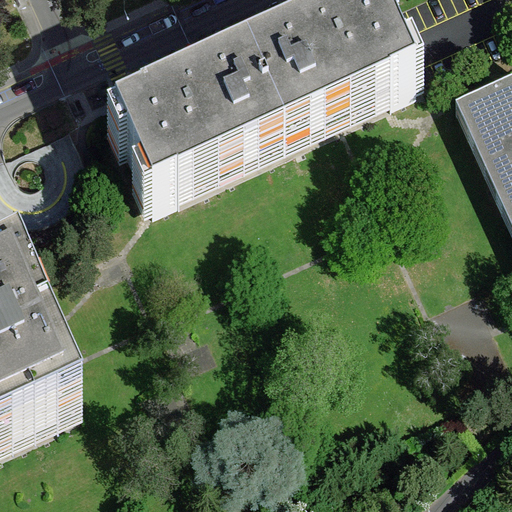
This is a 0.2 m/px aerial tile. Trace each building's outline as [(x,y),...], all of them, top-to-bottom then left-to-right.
[(379,22),(247,82),(285,164),(417,103),(379,22)] [(247,82),(115,142),(154,223),(285,164),(247,82)] [(511,169),(511,93),(457,119),(486,181),(511,169)] [(511,169),(486,181),(511,237),(511,169)] [(21,285),(0,294),(0,465),(86,427),(21,285)] [(261,511),(255,506),(253,507),(242,497),(227,511),(261,511)]
